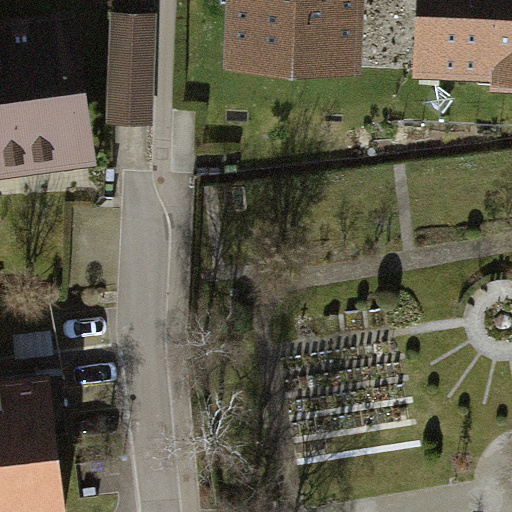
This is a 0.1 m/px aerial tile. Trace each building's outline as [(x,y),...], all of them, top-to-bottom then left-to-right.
[(228,0),(226,74),(366,80),(369,0),(228,0)] [(511,0),(411,0),(408,67),(486,71),(486,83),(511,84),(511,0)] [(0,178),(95,165),(73,12),(0,22),(0,178)] [(153,18),(114,16),(110,123),(149,125),(153,18)] [(0,511),(67,511),(50,375),(0,380),(0,511)]
